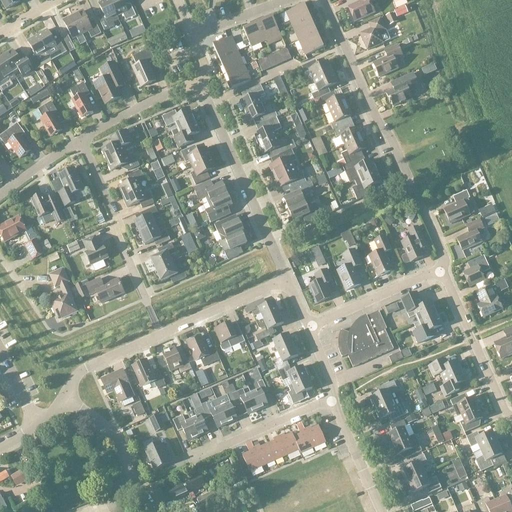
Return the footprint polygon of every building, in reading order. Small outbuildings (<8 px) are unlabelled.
[(0,0),(6,10),(19,2),(18,0),(0,0)] [(108,0),(106,0),(98,4),(102,15),(98,20),(104,31),(114,26),(112,23),(118,21),(116,17),(108,0)] [(120,0),(108,0),(116,17),(122,14),(125,21),(135,17),(130,5),(124,8),(120,0)] [(374,14),(367,0),(358,0),(360,2),(347,8),(354,23),(374,14)] [(407,5),(404,0),(392,0),(391,1),(395,10),(407,5)] [(288,21),(291,28),(312,19),(310,14),(308,15),(304,5),(285,14),(280,16),(284,23),(288,21)] [(87,32),(91,39),(100,34),(92,18),(87,21),(82,12),(72,17),(81,35),(87,32)] [(392,13),(385,16),(387,21),(389,26),(396,23),(392,13)] [(72,17),(62,22),(72,40),(75,38),(79,46),(85,43),(81,35),(72,17)] [(260,19),(256,21),(265,42),(265,41),(267,46),(282,40),(279,35),(271,17),(261,21),(260,19)] [(291,28),(298,42),(316,34),(312,25),(314,24),(312,19),(291,28)] [(383,44),(389,41),(385,31),(380,19),(368,24),(370,29),(359,34),(366,51),(383,44)] [(250,48),(265,42),(256,21),(251,23),(252,25),(242,30),(250,48)] [(401,31),(403,37),(417,34),(415,27),(401,31)] [(46,31),(36,37),(46,53),(52,50),(56,58),(66,53),(54,32),(49,35),(46,31)] [(320,44),(316,34),(298,42),(304,57),(325,48),(323,43),(320,44)] [(66,35),(62,37),(70,52),(74,50),(66,35)] [(415,36),(414,36),(401,42),(403,47),(418,41),(415,36)] [(36,37),(27,42),(34,55),(28,58),(35,71),(45,65),(43,61),(49,58),(46,53),(36,37)] [(112,38),(107,41),(110,48),(116,46),(112,38)] [(214,57),(216,62),(237,52),(231,38),(212,46),(216,56),(214,57)] [(386,58),(372,64),(378,78),(397,70),(393,60),(401,57),(397,46),(384,52),(386,58)] [(136,66),(131,68),(140,88),(155,82),(147,65),(154,61),(149,49),(132,57),(136,66)] [(284,50),(281,51),(285,62),(291,60),(286,51),(284,50)] [(12,51),(2,58),(12,74),(18,71),(23,79),(33,72),(23,57),(17,60),(12,51)] [(281,51),(276,53),(281,64),(285,62),(281,51)] [(221,65),(225,75),(243,67),(237,52),(216,62),(218,66),(221,65)] [(276,53),(271,56),(276,67),(281,64),(276,53)] [(271,56),(266,58),(271,69),(276,67),(271,56)] [(0,90),(1,93),(12,86),(10,83),(15,79),(12,74),(2,58),(0,59),(0,90)] [(266,58),(261,60),(266,71),(271,69),(266,58)] [(258,61),(257,63),(261,73),(266,71),(261,60),(258,61)] [(308,70),(313,81),(332,73),(327,62),(315,67),(312,62),(301,67),(303,72),(308,70)] [(114,63),(99,70),(104,80),(93,85),(95,91),(97,90),(104,106),(120,98),(116,89),(124,86),(114,63)] [(250,81),(243,67),(225,75),(229,84),(227,85),(229,91),(250,81)] [(83,80),(78,71),(73,74),(77,82),(83,80)] [(311,96),(313,101),(327,95),(325,89),(337,84),(332,73),(313,81),(318,92),(311,96)] [(401,87),(386,94),(390,103),(391,102),(393,107),(404,102),(405,104),(412,101),(408,93),(418,88),(412,74),(398,81),(401,87)] [(279,76),(272,79),(275,86),(282,83),(279,76)] [(83,84),(69,91),(74,100),(71,101),(81,119),(92,113),(84,98),(89,95),(83,84)] [(239,103),(244,112),(260,105),(258,100),(264,97),(259,86),(249,91),(252,97),(239,103)] [(280,96),(286,93),(284,87),(277,90),(280,96)] [(45,91),(40,94),(37,95),(41,101),(49,96),(45,91)] [(325,103),(329,114),(346,106),(342,96),(336,98),(333,92),(327,95),(313,101),(320,98),(322,104),(325,103)] [(9,104),(12,109),(19,104),(15,99),(9,104)] [(37,111),(31,115),(36,123),(40,121),(50,138),(61,131),(52,117),(57,114),(51,103),(37,111)] [(263,110),(260,105),(244,112),(248,123),(260,117),(263,124),(275,118),(277,118),(276,117),(279,115),(278,113),(275,114),(274,111),(272,112),(269,107),(263,110)] [(330,125),(333,132),(348,125),(346,119),(351,117),(346,106),(329,114),(334,124),(330,125)] [(303,123),(310,121),(305,109),(299,112),(303,123)] [(166,128),(175,124),(177,130),(194,123),(189,111),(177,117),(175,111),(161,117),(166,128)] [(290,117),(295,129),(301,126),(296,115),(290,117)] [(254,135),(258,145),(275,138),(273,133),(281,130),(275,118),(263,124),(266,130),(254,135)] [(171,133),(178,149),(193,142),(191,137),(199,133),(194,123),(177,130),(171,133)] [(319,127),(322,133),(329,129),(326,123),(319,127)] [(5,133),(0,136),(0,139),(5,145),(8,143),(20,159),(30,151),(20,138),(25,134),(17,124),(11,129),(5,133)] [(340,136),(344,146),(361,139),(356,128),(351,131),(348,125),(333,132),(336,138),(340,136)] [(111,138),(115,145),(103,151),(107,161),(124,154),(126,153),(123,147),(132,143),(127,131),(111,138)] [(150,140),(155,153),(163,150),(159,137),(150,140)] [(316,139),(311,141),(315,149),(318,158),(326,154),(319,137),(316,139)] [(277,143),(275,138),(258,145),(263,155),(275,150),(278,156),(279,156),(291,150),(295,148),(292,141),(286,144),(284,140),(277,143)] [(341,154),(345,165),(345,166),(356,161),(356,160),(363,157),(360,152),(366,149),(361,139),(344,146),(347,152),(341,154)] [(185,163),(189,162),(192,167),(210,159),(206,149),(198,152),(195,146),(180,153),(185,163)] [(272,172),(274,178),(293,169),(291,164),(296,161),(291,150),(279,156),(281,161),(268,167),(271,173),(272,172)] [(126,160),(124,154),(107,161),(112,171),(125,165),(128,171),(139,166),(134,156),(126,160)] [(170,156),(162,160),(165,168),(174,164),(170,156)] [(209,179),(207,173),(215,169),(210,159),(192,167),(194,172),(190,174),(195,185),(209,179)] [(359,179),(374,173),(376,172),(371,161),(359,166),(356,161),(345,166),(345,165),(342,167),(349,183),(354,181),(356,181),(359,179)] [(157,162),(150,166),(153,172),(160,169),(157,162)] [(64,191),(57,194),(64,208),(76,202),(73,195),(83,190),(74,169),(58,176),(64,191)] [(291,183),(293,189),(306,183),(301,173),(296,175),(293,169),(274,178),(277,183),(275,184),(278,189),(291,183)] [(131,182),(119,187),(124,198),(140,190),(137,185),(142,183),(143,180),(141,177),(139,171),(128,176),(131,182)] [(374,173),(359,179),(356,181),(354,181),(356,187),(352,190),(356,201),(360,199),(371,194),(368,188),(380,183),(376,172),(374,173)] [(283,200),(288,211),(307,202),(305,197),(311,194),(309,189),(313,187),(310,181),(306,183),(293,189),(292,189),(294,195),(283,200)] [(205,199),(207,204),(226,196),(221,185),(210,190),(207,183),(193,190),(198,202),(205,199)] [(165,194),(167,198),(172,196),(167,184),(161,186),(165,194)] [(381,185),(371,189),(373,193),(382,190),(381,185)] [(140,203),(142,208),(153,203),(148,193),(142,195),(140,190),(124,198),(128,208),(140,203)] [(472,192),(478,206),(483,204),(478,190),(472,192)] [(450,225),(474,214),(467,200),(469,199),(466,192),(452,198),(455,205),(443,210),(450,225)] [(63,222),(52,197),(44,201),(42,196),(30,201),(38,219),(41,217),(44,224),(55,220),(56,224),(63,222)] [(231,207),(226,196),(207,204),(210,210),(205,212),(210,224),(223,218),(220,212),(231,207)] [(309,208),(307,203),(288,211),(292,222),(303,217),(307,224),(323,217),(320,209),(317,210),(315,205),(309,208)] [(159,219),(157,213),(154,208),(143,213),(145,218),(134,223),(139,235),(155,227),(153,222),(159,219)] [(0,236),(0,237),(4,243),(26,232),(18,218),(0,227),(0,236)] [(189,233),(182,218),(176,221),(183,236),(189,233)] [(225,221),(214,226),(216,231),(221,242),(224,240),(226,239),(227,240),(241,233),(243,233),(238,221),(227,226),(225,221)] [(476,232),(482,230),(478,221),(465,227),(469,234),(456,239),(462,252),(481,243),(476,232)] [(158,234),(155,227),(139,235),(144,246),(156,241),(158,246),(169,241),(165,231),(158,234)] [(405,265),(410,263),(422,258),(416,244),(423,241),(417,227),(408,230),(412,238),(401,243),(406,255),(402,257),(401,259),(403,264),(405,265)] [(204,236),(201,229),(192,233),(195,240),(204,236)] [(222,248),(224,254),(227,259),(238,255),(235,249),(246,244),(241,233),(227,240),(226,239),(224,240),(221,242),(219,242),(218,244),(220,248),(222,248)] [(94,237),(82,242),(87,252),(84,254),(90,267),(107,259),(101,246),(97,248),(95,245),(97,244),(94,237)] [(384,237),(374,241),(379,252),(368,257),(377,278),(392,271),(384,253),(391,250),(384,237)] [(24,247),(32,260),(43,254),(36,240),(24,247)] [(46,240),(39,244),(44,253),(51,249),(46,240)] [(66,246),(69,254),(79,250),(76,242),(66,246)] [(150,260),(155,271),(171,264),(168,257),(175,254),(171,244),(159,250),(162,255),(150,260)] [(354,250),(341,256),(346,267),(336,272),(345,292),(360,285),(353,269),(360,265),(354,250)] [(49,264),(59,259),(56,254),(47,258),(49,264)] [(470,271),(462,274),(468,288),(483,281),(480,275),(489,271),(483,257),(469,263),(471,268),(470,271)] [(177,275),(171,264),(155,271),(160,282),(172,277),(174,282),(186,277),(183,272),(177,275)] [(62,270),(49,276),(55,289),(68,283),(62,270)] [(326,270),(314,276),(317,283),(309,286),(317,304),(330,298),(325,285),(331,282),(326,270)] [(99,280),(85,286),(90,296),(96,294),(101,304),(123,294),(117,280),(102,287),(99,280)] [(495,299),(494,296),(507,290),(503,281),(494,285),(495,287),(491,289),(490,288),(476,295),(479,302),(480,302),(481,305),(477,307),(482,319),(501,310),(496,298),(495,299)] [(80,284),(75,286),(80,300),(86,297),(80,284)] [(69,293),(49,302),(55,315),(59,313),(62,319),(77,313),(71,300),(72,299),(69,293)] [(412,295),(401,300),(409,319),(415,316),(418,323),(436,315),(430,303),(418,309),(412,295)] [(260,314),(263,320),(278,314),(273,303),(262,308),(259,302),(245,308),(248,314),(251,313),(253,317),(260,314)] [(338,336),(338,340),(338,349),(339,353),(341,359),(347,356),(347,357),(352,368),(388,352),(393,350),(391,345),(384,331),(386,330),(378,312),(366,318),(366,319),(362,321),(358,324),(355,328),(352,334),(351,335),(340,331),(338,336)] [(278,314),(263,320),(255,323),(258,329),(260,330),(266,327),(268,331),(282,325),(278,314)] [(416,332),(413,333),(418,345),(431,339),(428,332),(441,326),(436,315),(418,323),(413,325),(416,332)] [(220,344),(221,345),(220,347),(222,351),(223,351),(231,348),(231,349),(245,343),(236,323),(226,328),(225,326),(214,331),(220,344)] [(506,339),(493,345),(500,359),(511,353),(511,328),(503,333),(506,339)] [(267,331),(255,337),(257,342),(270,337),(267,331)] [(272,342),(277,353),(292,346),(288,335),(272,342)] [(200,337),(186,343),(194,362),(200,360),(203,367),(219,360),(214,349),(207,352),(200,337)] [(273,362),(278,372),(289,367),(286,362),(297,357),(292,346),(277,353),(280,359),(273,362)] [(173,348),(161,354),(170,372),(178,369),(180,375),(191,370),(185,358),(179,360),(173,348)] [(252,356),(256,363),(261,359),(257,353),(252,356)] [(396,354),(388,358),(391,364),(399,360),(396,354)] [(440,374),(442,380),(461,372),(456,362),(444,367),(442,361),(428,367),(433,378),(440,374)] [(141,363),(132,367),(141,388),(154,382),(157,390),(165,386),(159,373),(153,376),(147,362),(141,365),(141,363)] [(287,387),(291,385),(307,379),(302,368),(291,373),(289,367),(278,372),(285,388),(287,387)] [(121,402),(123,407),(133,402),(131,398),(133,397),(127,385),(128,385),(122,371),(101,381),(107,394),(114,391),(119,403),(121,402)] [(465,382),(461,372),(442,380),(445,386),(440,388),(444,398),(456,393),(454,387),(465,382)] [(210,374),(202,377),(204,383),(205,383),(212,380),(210,374)] [(291,385),(287,387),(290,393),(287,394),(292,405),(303,400),(300,394),(306,392),(311,390),(307,379),(291,385)] [(260,390),(250,394),(257,411),(267,406),(262,394),(267,392),(262,381),(257,384),(260,390)] [(225,396),(216,400),(219,408),(226,424),(237,420),(231,408),(236,406),(232,395),(228,387),(226,382),(220,384),(225,396)] [(370,398),(375,409),(391,402),(400,398),(393,382),(380,388),(382,393),(370,398)] [(232,385),(228,387),(236,406),(242,403),(247,415),(257,411),(250,394),(245,397),(242,390),(235,393),(232,385)] [(464,395),(449,401),(454,412),(456,418),(460,416),(477,409),(472,398),(467,400),(464,395)] [(394,420),(407,414),(400,398),(391,402),(375,409),(380,420),(392,415),(394,420)] [(206,404),(201,406),(202,408),(206,419),(211,417),(217,429),(226,424),(219,408),(216,400),(206,405),(206,404)] [(418,402),(421,410),(427,407),(424,400),(418,402)] [(140,404),(132,407),(137,417),(144,414),(140,404)] [(432,415),(439,412),(436,405),(429,408),(432,415)] [(190,421),(197,437),(207,433),(202,421),(206,419),(202,408),(187,414),(190,421)] [(236,416),(244,413),(242,408),(234,411),(236,416)] [(482,419),(477,409),(460,416),(463,422),(459,423),(463,434),(479,427),(476,421),(482,419)] [(165,429),(158,415),(148,420),(155,434),(165,429)] [(415,420),(412,415),(404,418),(407,424),(415,420)] [(187,442),(197,437),(190,421),(185,423),(182,417),(172,421),(177,432),(182,430),(187,442)] [(386,435),(391,446),(408,438),(413,436),(408,426),(405,427),(403,421),(389,427),(392,433),(386,435)] [(310,428),(304,430),(313,449),(325,443),(318,427),(311,430),(310,428)] [(292,434),(291,434),(300,454),(313,449),(304,430),(298,433),(299,435),(293,438),(292,434)] [(449,432),(442,435),(446,443),(452,440),(449,432)] [(443,442),(440,433),(434,436),(438,445),(443,442)] [(477,445),(480,451),(496,444),(491,433),(479,438),(476,433),(465,438),(470,448),(477,445)] [(284,435),(278,437),(286,456),(298,451),(300,455),(300,454),(291,434),(285,437),(284,435)] [(391,446),(396,456),(401,454),(404,460),(417,454),(421,452),(414,436),(413,436),(408,438),(391,446)] [(273,442),(266,445),(274,462),(286,456),(278,437),(272,440),(273,442)] [(248,453),(242,456),(249,473),(261,467),(253,448),(250,442),(245,445),(247,451),(248,453)] [(255,447),(253,448),(261,467),(274,462),(266,445),(259,448),(259,446),(257,442),(253,444),(255,447)] [(154,471),(169,464),(159,444),(145,450),(149,458),(148,458),(147,460),(146,462),(147,465),(149,465),(151,465),(152,465),(154,471)] [(501,456),(496,444),(480,451),(482,457),(474,461),(480,473),(493,467),(490,461),(501,456)] [(98,447),(88,451),(93,460),(102,455),(98,447)] [(402,471),(407,482),(423,475),(421,469),(428,466),(423,455),(412,460),(414,466),(402,471)] [(463,469),(458,458),(451,462),(456,473),(463,469)] [(224,467),(222,463),(212,468),(214,472),(224,467)] [(10,477),(16,488),(34,478),(28,467),(10,477)] [(5,472),(0,474),(0,483),(9,478),(5,472)] [(426,481),(423,475),(407,482),(413,494),(425,488),(427,495),(441,489),(436,477),(426,481)] [(182,483),(167,490),(172,501),(187,494),(203,486),(198,476),(182,483)] [(468,490),(465,483),(458,485),(461,492),(468,490)] [(500,499),(495,501),(499,511),(511,511),(509,507),(511,505),(511,495),(509,489),(498,494),(500,499)] [(445,490),(436,491),(437,499),(445,498),(445,490)] [(428,498),(421,501),(424,508),(431,505),(428,498)] [(488,499),(476,503),(480,511),(499,511),(495,501),(490,503),(488,499)] [(207,511),(215,509),(211,500),(196,507),(198,511),(207,511)]
